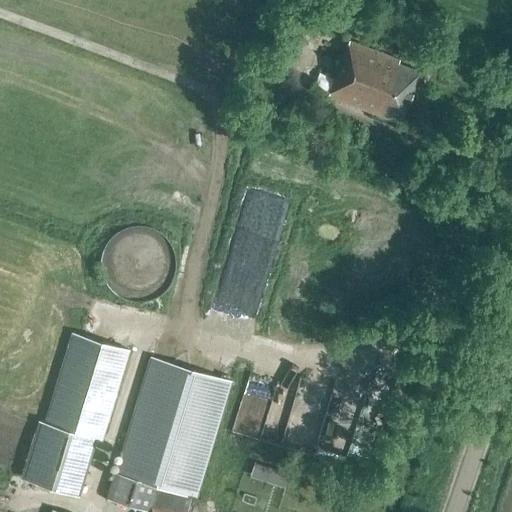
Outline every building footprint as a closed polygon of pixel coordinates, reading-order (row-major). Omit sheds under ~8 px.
[(399,122),(400,119),(418,71),(397,63),(399,60),(348,40),(327,95),(399,122)] [(408,53),(411,46),(403,42),(400,50),(408,53)] [(292,104),(253,89),(247,103),(287,118),(292,104)] [(118,234),(112,241),(107,247),(105,253),(104,259),(103,265),(104,270),(105,275),(108,282),(113,290),(119,295),(124,298),(132,301),(139,302),(146,302),(154,301),(160,298),(165,294),(169,290),(173,285),(175,280),(178,274),(179,267),(178,259),(177,253),(175,247),(170,240),(166,236),(160,231),(155,228),(150,227),(144,226),(138,226),(132,227),(125,229),(118,234)] [(101,440),(128,350),(71,333),(44,423),(37,421),(20,478),(79,496),(97,439),(101,440)] [(108,499),(147,511),(190,511),(195,497),(194,496),(229,381),(151,357),(108,499)]
